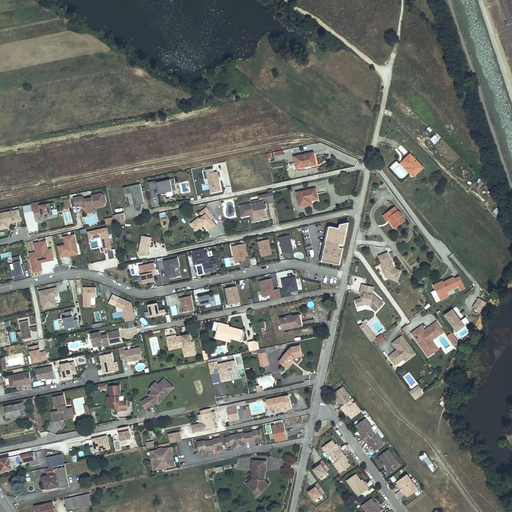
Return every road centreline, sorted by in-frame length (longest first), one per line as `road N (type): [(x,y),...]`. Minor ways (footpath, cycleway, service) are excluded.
road 1 (residential): [(0,290),(79,274),(146,294),(291,264),(345,276)]
road 2 (residential): [(387,85),(345,276)]
road 3 (residential): [(316,403),(401,511)]
road 4 (track): [(285,0),(376,68),(387,85)]
road 5 (residential): [(345,276),(316,403)]
